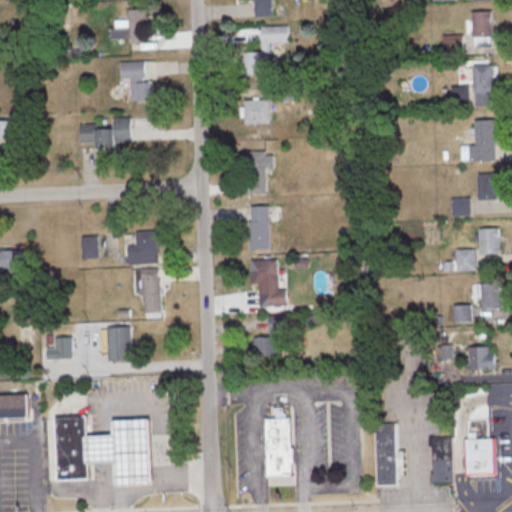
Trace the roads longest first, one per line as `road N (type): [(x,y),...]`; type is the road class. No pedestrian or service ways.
road 1 (residential): [(211,511),(193,0)]
road 2 (residential): [(201,187),(0,196)]
